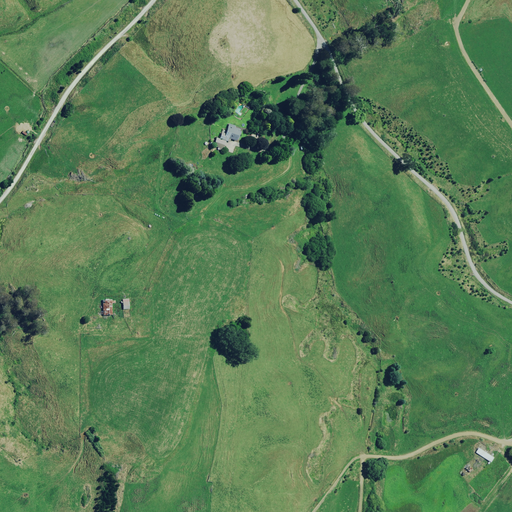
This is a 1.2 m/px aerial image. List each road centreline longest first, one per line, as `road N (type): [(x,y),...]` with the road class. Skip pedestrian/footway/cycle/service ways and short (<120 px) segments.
road 1 (unclassified): [(296,0),(365,125),(446,201),(475,271),(511,302)]
road 2 (unclassified): [(0,201),(64,96),(154,0)]
